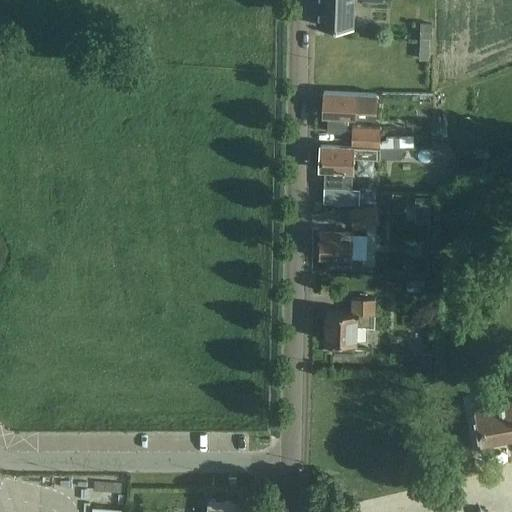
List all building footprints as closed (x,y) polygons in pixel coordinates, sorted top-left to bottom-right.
[(317,0),(317,25),(353,26),(353,0),(317,0)] [(431,21),(420,21),(420,37),(429,37),(431,37),(431,21)] [(429,37),(420,37),(420,57),(429,57),(429,37)] [(323,91),(322,116),(327,116),(327,130),(347,131),(347,117),(354,117),(375,118),(375,105),(376,93),(323,91)] [(379,140),(379,126),(351,125),(350,143),(378,144),(379,140)] [(378,144),(378,146),(399,146),(399,135),(386,135),(386,140),(379,140),(378,144)] [(324,187),(351,188),(353,158),(379,159),(380,148),(320,145),(319,170),(325,170),(324,187)] [(415,195),(415,208),(428,208),(429,195),(415,195)] [(352,226),(378,221),(375,202),(348,208),(352,226)] [(320,230),(319,256),(326,257),(326,267),(361,269),(362,258),(352,257),(352,242),(353,231),(320,230)] [(324,339),(333,340),(333,352),(354,353),(354,341),(356,341),(357,325),(374,325),(375,297),(351,297),(351,311),(325,310),(324,339)] [(430,353),(417,353),(416,367),(430,367),(430,353)] [(511,400),(473,408),(480,443),(511,436),(511,400)] [(87,498),(86,511),(115,511),(116,500),(87,498)]
